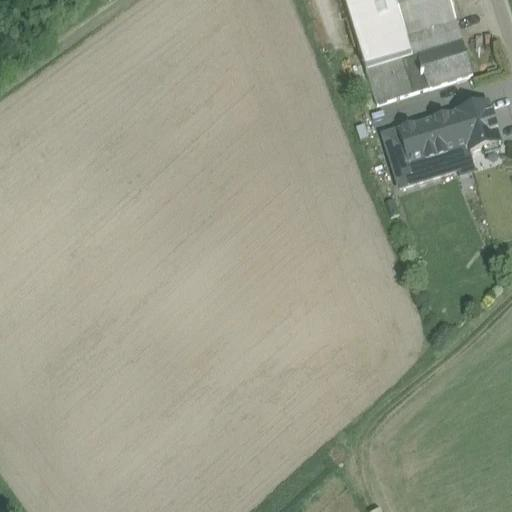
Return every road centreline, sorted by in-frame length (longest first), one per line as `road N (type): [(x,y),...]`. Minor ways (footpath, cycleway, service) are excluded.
road 1 (track): [(361,479),(364,435),(511,291)]
road 2 (track): [(127,0),(0,93)]
